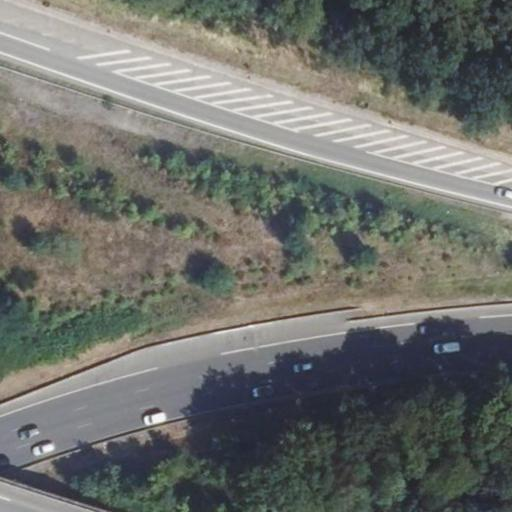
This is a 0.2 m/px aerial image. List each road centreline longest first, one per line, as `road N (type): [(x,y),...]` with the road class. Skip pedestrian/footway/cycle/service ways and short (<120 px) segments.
road 1 (motorway): [(511,197),(335,151),(0,41)]
road 2 (motorway): [(511,345),(264,375),(89,417),(0,448)]
